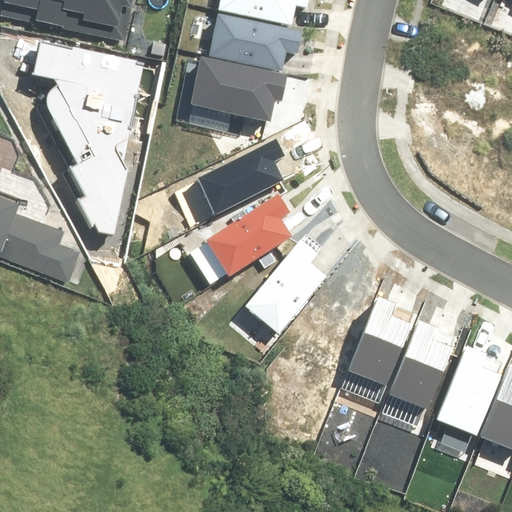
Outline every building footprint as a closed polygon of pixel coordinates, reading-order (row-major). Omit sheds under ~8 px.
[(9,0),(7,15),(127,42),(135,0),(9,0)] [(305,0),(222,0),(221,10),(290,23),(294,5),(304,7),(305,0)] [(299,27),(219,12),(211,52),(280,65),(284,47),(294,49),(299,27)] [(76,196),(97,234),(111,238),(128,169),(122,160),(147,65),(41,38),(32,73),(53,79),(47,103),(76,157),(66,162),(82,192),(76,196)] [(283,75),(202,58),(193,103),(264,118),(268,95),(279,97),(283,75)] [(275,138),(200,175),(219,212),(282,181),(274,165),(286,159),(275,138)] [(273,192),(204,240),(228,275),(286,234),(275,219),(286,212),(273,192)] [(0,246),(69,272),(79,246),(60,240),(64,229),(14,211),(17,203),(0,196),(0,246)] [(300,239),(245,301),(277,329),(323,276),(309,264),(318,254),(300,239)] [(378,300),(352,367),(385,380),(407,323),(390,317),(394,306),(378,300)] [(417,322),(391,390),(424,402),(446,345),(429,339),(433,328),(417,322)] [(464,350),(440,414),(472,426),(492,373),(475,367),(480,356),(464,350)] [(511,371),(505,369),(481,433),(511,444),(511,371)]
